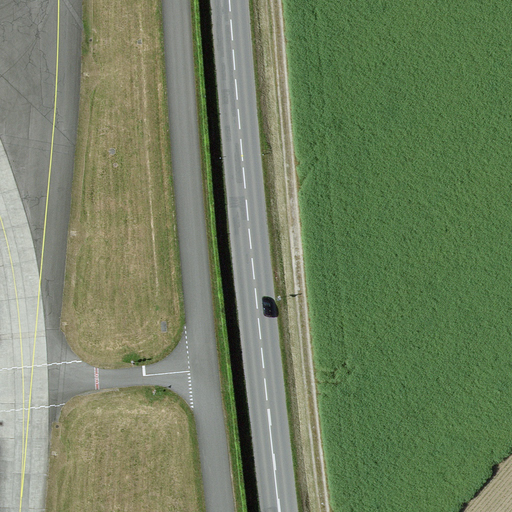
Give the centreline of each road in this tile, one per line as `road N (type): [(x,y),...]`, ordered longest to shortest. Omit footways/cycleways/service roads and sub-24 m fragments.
road 1 (tertiary): [(279,511),(229,0)]
road 2 (track): [(275,0),(323,511)]
